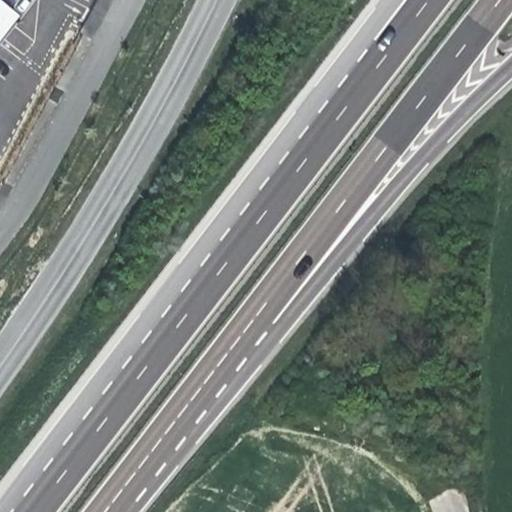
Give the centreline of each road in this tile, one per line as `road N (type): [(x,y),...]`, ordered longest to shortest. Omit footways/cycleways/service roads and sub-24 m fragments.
road 1 (trunk): [(361,84),(33,511)]
road 2 (trunk): [(181,411),(497,0)]
road 3 (trunk): [(181,411),(262,348),(417,161),(511,64)]
road 4 (secondary): [(216,0),(128,165),(0,365)]
road 5 (unclassified): [(127,0),(43,166),(0,232)]
road 6 (trunk): [(103,511),(181,411)]
